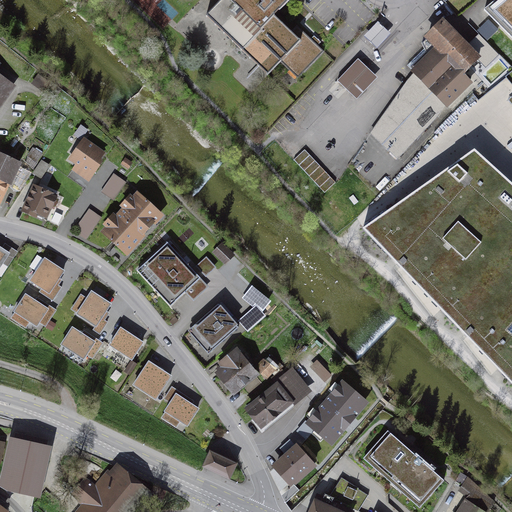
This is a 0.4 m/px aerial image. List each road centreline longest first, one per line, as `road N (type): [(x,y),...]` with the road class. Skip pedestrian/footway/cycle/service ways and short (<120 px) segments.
road 1 (unclassified): [(0,226),(82,257),(118,283),(219,404),(261,482),(260,511)]
road 2 (primary): [(0,403),(226,503)]
road 3 (track): [(355,243),(333,236),(253,146)]
